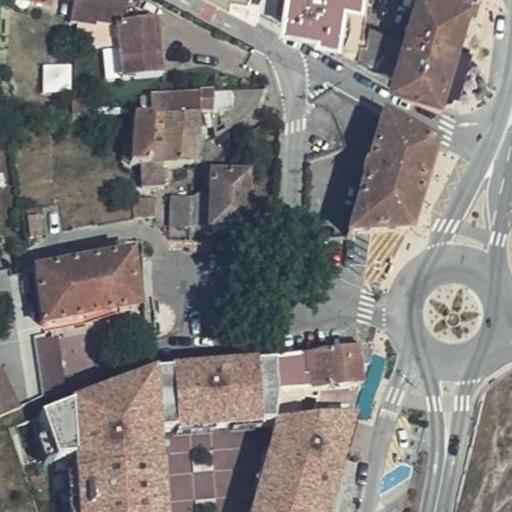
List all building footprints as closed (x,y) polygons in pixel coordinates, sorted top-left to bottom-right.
[(123,3),(108,0),(74,0),(74,11),(73,23),(81,24),(112,31),(114,49),(118,81),(158,76),(151,22),(118,26),(123,3)] [(224,0),(246,12),(252,0),(224,0)] [(252,0),(246,12),(286,30),(290,0),(252,0)] [(290,0),(286,30),(359,61),(361,44),(367,0),(290,0)] [(447,94),(473,0),(422,0),(410,43),(400,80),(447,94)] [(112,31),(81,24),(77,41),(114,49),(112,31)] [(400,80),(410,43),(370,27),(366,45),(361,44),(359,61),(400,80)] [(73,89),(73,63),(46,63),(47,89),(73,89)] [(440,111),(447,94),(400,80),(397,91),(440,111)] [(260,104),(265,92),(209,96),(210,118),(215,139),(228,129),(260,104)] [(150,97),(150,117),(199,116),(210,118),(209,96),(150,97)] [(150,117),(149,139),(197,141),(199,116),(150,117)] [(133,166),(141,166),(146,166),(149,139),(150,117),(134,118),(131,144),(130,165),(133,166)] [(432,148),(381,121),(367,167),(365,166),(359,182),(361,183),(345,235),(407,234),(432,148)] [(162,166),(201,163),(203,140),(197,141),(149,139),(146,166),(141,166),(143,188),(162,187),(162,166)] [(122,165),(130,165),(131,144),(123,144),(122,165)] [(208,186),(191,198),(190,228),(243,230),(245,177),(209,176),(208,186)] [(153,199),(133,197),(133,216),(152,218),(153,199)] [(190,228),(191,198),(168,197),(167,228),(190,228)] [(23,216),(25,224),(38,222),(36,213),(23,216)] [(38,222),(25,224),(29,243),(42,241),(38,222)] [(127,257),(125,243),(31,259),(32,273),(127,257)] [(127,257),(32,273),(40,327),(136,311),(127,257)] [(140,287),(144,334),(152,333),(149,288),(140,287)] [(356,390),(368,352),(272,364),(271,397),(301,396),(300,380),(304,381),(306,396),(310,396),(356,390)] [(0,416),(23,406),(5,363),(0,365),(0,416)] [(271,397),(272,364),(254,365),(253,398),(270,398),(271,397)] [(53,457),(59,511),(160,511),(156,433),(258,429),(253,398),(254,365),(152,370),(38,411),(53,457)] [(347,419),(356,390),(310,396),(312,408),(313,411),(311,423),(341,420),(347,419)] [(341,420),(311,423),(309,423),(308,423),(302,462),(333,469),(344,431),(339,429),(341,420)] [(321,511),(333,469),(302,462),(282,459),(270,503),(292,508),(290,511),(321,511)]
